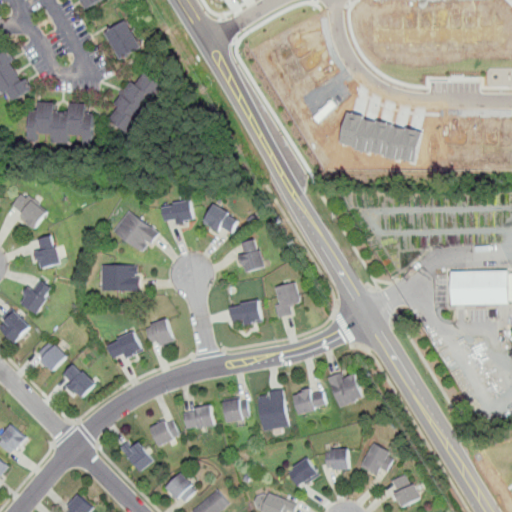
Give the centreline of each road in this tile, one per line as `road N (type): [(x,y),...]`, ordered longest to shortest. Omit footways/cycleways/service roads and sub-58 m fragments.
road 1 (tertiary): [(492,511),(174,0)]
road 2 (residential): [(369,316),(310,345),(184,374),(142,392),(87,434),(17,511)]
road 3 (residential): [(335,0),(342,48),(386,91),(435,102),(511,101)]
